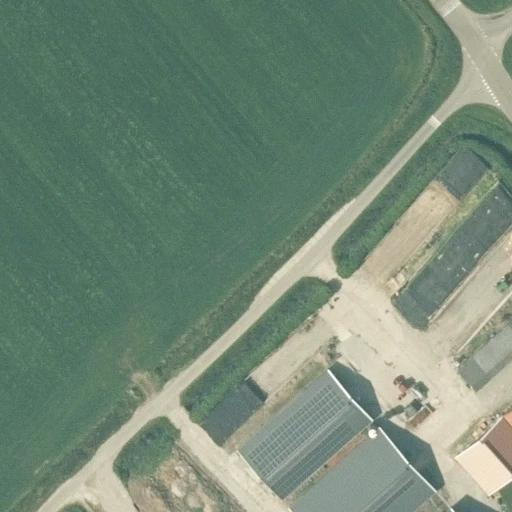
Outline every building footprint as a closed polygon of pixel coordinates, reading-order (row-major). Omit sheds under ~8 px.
[(474,151),(451,166),(464,186),(487,172),(474,151)] [(511,201),(497,186),(404,280),(437,313),(448,302),(473,326),(511,286),(511,201)] [(426,401),(438,390),(358,303),(339,320),(351,333),(337,346),(412,428),(433,408),(426,401)] [(511,315),(456,367),(476,389),(511,355),(511,315)] [(370,416),(327,367),(236,448),(280,497),(370,416)] [(511,403),(501,413),(502,414),(511,425),(511,403)] [(501,413),(456,454),(488,490),(511,469),(511,425),(502,414),(501,413)] [(410,511),(435,490),(378,425),(288,505),(293,511),(410,511)]
